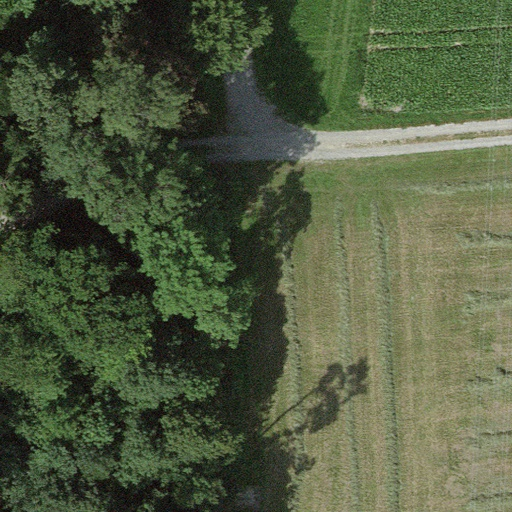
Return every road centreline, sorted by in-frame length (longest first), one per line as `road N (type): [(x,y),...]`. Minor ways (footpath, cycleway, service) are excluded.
road 1 (track): [(0,217),(130,157),(224,10)]
road 2 (track): [(269,149),(511,134)]
road 3 (track): [(229,0),(236,90),(269,149)]
road 4 (track): [(130,157),(269,149)]
